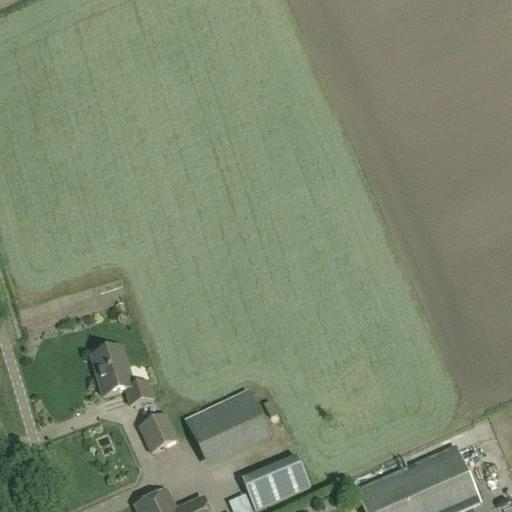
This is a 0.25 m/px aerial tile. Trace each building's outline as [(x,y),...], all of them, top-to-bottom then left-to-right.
[(115,309),(118,318),(125,315),(122,306),(115,309)] [(134,390),(122,351),(95,359),(103,386),(100,387),(103,400),(126,393),(130,408),(153,401),(148,386),(134,390)] [(203,458),(264,429),(247,394),(186,423),(203,458)] [(270,404),(263,407),(270,422),(278,418),(270,404)] [(152,456),(178,443),(166,418),(140,430),(152,456)] [(363,511),(464,511),(480,505),(458,454),(358,498),(363,511)] [(253,511),(257,511),(310,490),(297,460),(242,484),(253,511)] [(184,511),(162,511),(156,499),(136,508),(137,511),(208,511),(205,503),(184,511)]
